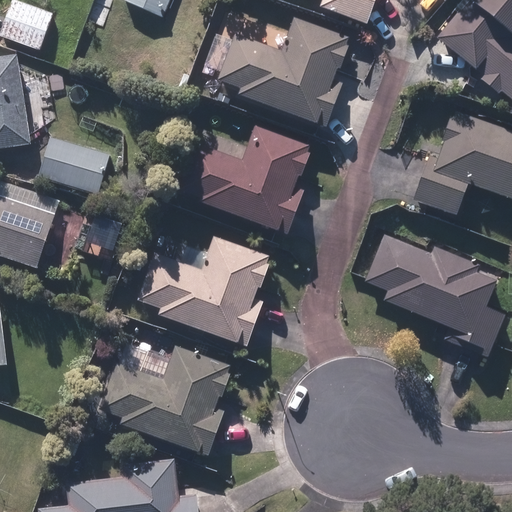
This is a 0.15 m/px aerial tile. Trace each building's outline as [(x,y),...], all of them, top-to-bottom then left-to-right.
[(103,26),(113,0),(97,0),(89,21),(103,26)] [(165,19),(172,0),(129,0),(128,3),(165,19)] [(319,0),(324,2),(322,8),(368,24),(376,0),(319,0)] [(511,0),(471,0),(438,40),(482,77),(481,79),(501,95),(503,94),(511,101),(511,0)] [(54,15),(14,1),(1,38),(40,52),(54,15)] [(243,91),(240,97),(327,129),(344,84),(334,80),(349,40),(294,21),(282,53),(238,37),(221,83),(243,91)] [(19,57),(0,60),(0,150),(33,145),(19,57)] [(511,132),(457,113),(440,162),(431,158),(415,201),(458,216),(469,186),(511,201),(511,132)] [(199,147),(181,192),(289,234),(307,190),(296,186),(311,149),(257,127),(242,164),(199,147)] [(54,140),(42,179),(99,197),(111,157),(54,140)] [(0,200),(0,257),(37,269),(54,218),(0,200)] [(390,292),(385,302),(451,330),(447,340),(488,358),(505,317),(486,309),(497,282),(477,274),(480,268),(391,230),(368,283),(390,292)] [(163,310),(160,318),(248,349),(264,303),(255,299),(270,258),(215,238),(203,273),(157,256),(140,302),(163,310)] [(125,418),(122,426),(210,458),(226,413),(216,409),(231,367),(177,348),(164,381),(119,364),(102,410),(125,418)] [(41,511),(198,511),(197,497),(178,499),(174,462),(125,467),(126,479),(68,485),(70,508),(41,511)]
